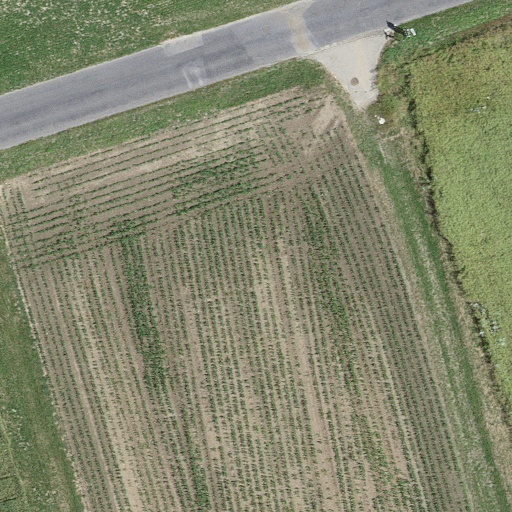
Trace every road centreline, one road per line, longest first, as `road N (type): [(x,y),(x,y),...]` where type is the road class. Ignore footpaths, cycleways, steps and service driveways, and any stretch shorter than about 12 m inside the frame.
road 1 (track): [(346,26),(479,511)]
road 2 (unclassified): [(0,131),(421,0)]
